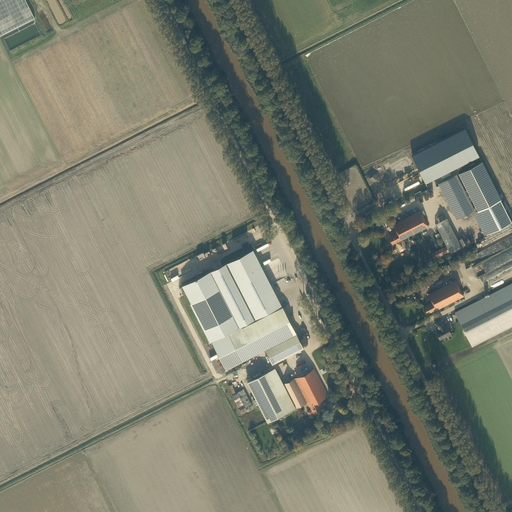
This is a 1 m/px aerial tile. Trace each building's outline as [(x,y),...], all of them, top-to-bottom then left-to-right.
[(0,0),(0,35),(34,18),(25,0),(0,0)] [(68,1),(65,3),(74,19),(77,17),(68,1)] [(474,147),(478,156),(486,152),(511,138),(511,128),(503,110),(473,125),(482,143),(474,147)] [(464,127),(411,154),(425,183),(455,167),(458,173),(465,169),(462,164),(478,156),(474,147),(464,127)] [(511,219),(511,138),(486,152),(510,198),(501,202),(510,220),(511,219)] [(388,166),(390,169),(394,179),(413,170),(406,157),(389,166),(388,166)] [(458,173),(477,210),(499,199),(500,198),(481,161),(465,169),(458,173)] [(437,183),(456,219),(474,210),(456,174),(437,183)] [(488,233),(511,221),(510,220),(501,202),(499,199),(477,210),(488,233)] [(397,233),(388,237),(391,244),(395,242),(400,251),(405,248),(401,240),(428,226),(420,211),(393,225),(397,233)] [(446,218),(435,224),(449,252),(461,246),(446,218)] [(493,253),(496,252),(495,249),(497,248),(496,243),(484,247),(486,254),(493,251),(493,253)] [(468,265),(473,275),(478,275),(489,271),(489,268),(498,263),(498,259),(497,256),(511,255),(511,247),(492,256),(478,256),(480,260),(468,265)] [(253,248),(182,284),(191,302),(190,302),(210,341),(281,305),(253,248)] [(435,310),(463,296),(455,280),(428,294),(432,302),(423,306),(427,313),(435,309),(435,310)] [(291,283),(279,289),(280,292),(293,286),(291,283)] [(455,313),(471,345),(511,324),(511,283),(485,298),(485,297),(478,300),(479,301),(455,313)] [(264,349),(272,364),(303,348),(282,306),(212,342),(226,369),(264,349)] [(435,323),(437,328),(438,328),(439,330),(435,332),(439,339),(450,334),(446,326),(445,327),(441,320),(435,323)] [(319,399),(327,395),(313,369),(283,384),(295,408),(306,402),(308,406),(309,405),(311,409),(306,411),(309,417),(313,415),(312,413),(321,409),(318,403),(320,403),(320,401),(319,399)] [(247,382),(267,421),(287,411),(267,372),(261,375),(260,373),(253,376),(254,378),(247,382)] [(252,406),(243,389),(231,395),(240,412),(246,410),(240,399),(241,399),(246,409),(252,406)]
